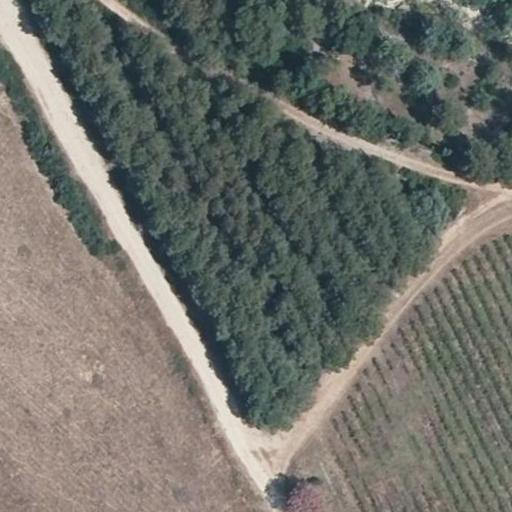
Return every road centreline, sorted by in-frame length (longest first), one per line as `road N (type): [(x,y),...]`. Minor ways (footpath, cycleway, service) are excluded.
road 1 (track): [(0,10),(259,480)]
road 2 (track): [(511,179),(359,150),(222,95),(107,0)]
